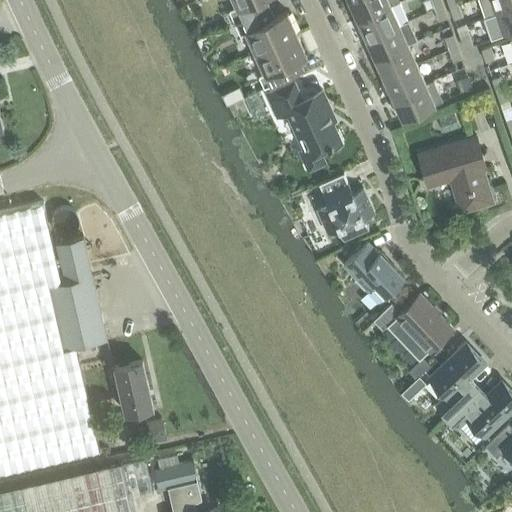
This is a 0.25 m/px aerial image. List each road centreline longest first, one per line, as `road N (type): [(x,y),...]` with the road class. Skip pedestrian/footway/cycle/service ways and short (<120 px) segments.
road 1 (tertiary): [(294,511),(91,154)]
road 2 (residential): [(306,0),(398,221),(442,288)]
road 3 (tertiary): [(91,154),(19,0)]
